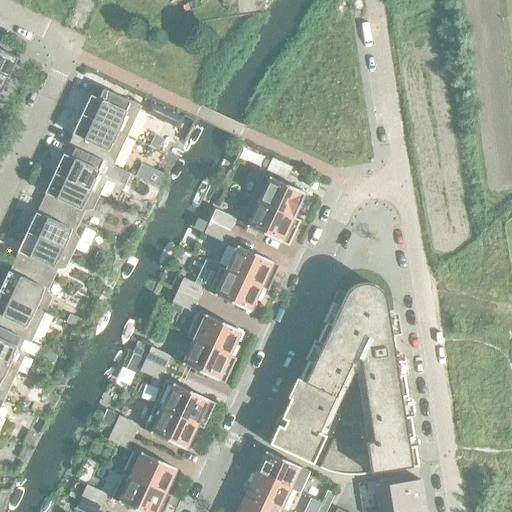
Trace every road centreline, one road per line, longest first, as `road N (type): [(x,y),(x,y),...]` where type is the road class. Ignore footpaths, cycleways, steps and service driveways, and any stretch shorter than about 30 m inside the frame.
road 1 (residential): [(408,183),(367,192),(348,211),(208,511)]
road 2 (residential): [(458,511),(408,183)]
road 3 (residential): [(0,214),(73,56),(67,42),(0,9)]
road 4 (residential): [(408,183),(378,0)]
